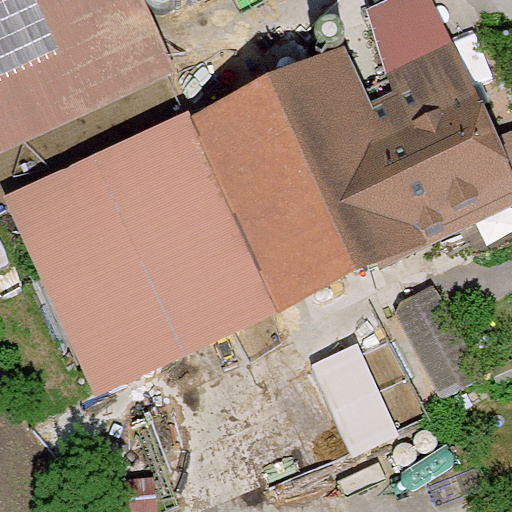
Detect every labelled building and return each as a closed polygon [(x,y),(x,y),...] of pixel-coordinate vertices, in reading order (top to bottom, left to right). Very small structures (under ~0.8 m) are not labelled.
[(140,0),(0,0),(0,159),(177,81),(140,0)] [(467,52),(443,0),(400,0),(373,12),(404,80),(467,52)] [(207,120),(294,316),(511,219),(511,132),(496,97),(404,138),(365,50),(207,120)] [(207,120),(16,205),(104,401),(294,316),(207,120)] [(398,302),(438,393),(480,374),(440,283),(398,302)] [(357,452),(403,430),(361,342),(315,364),(357,452)]
